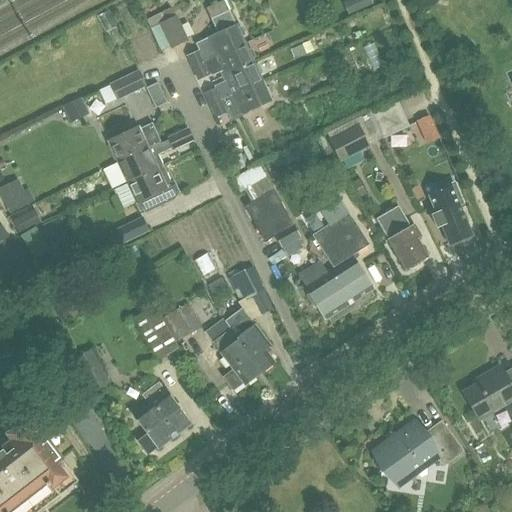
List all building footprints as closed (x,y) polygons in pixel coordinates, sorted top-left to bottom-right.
[(370,0),(346,0),(342,2),(347,14),(372,3),(370,0)] [(171,9),(146,21),(150,29),(158,46),(167,42),(170,50),(188,41),(176,16),(174,16),(171,9)] [(229,11),(211,19),(217,34),(195,44),(198,51),(186,57),(192,69),(244,44),(241,37),(244,34),(241,28),(237,28),(236,25),(229,11)] [(308,39),(300,43),(304,53),(312,50),(308,39)] [(244,44),(192,69),(197,80),(209,74),(210,77),(219,72),(222,78),(253,63),(252,60),(255,56),(251,49),(247,50),(244,44)] [(215,89),(203,95),(209,106),(262,82),(259,75),(261,72),(258,65),(254,65),(253,63),(222,78),(224,82),(214,87),(215,89)] [(108,85),(109,85),(115,99),(116,101),(146,87),(138,70),(108,85)] [(262,82),(209,106),(214,118),(226,112),(230,119),(271,100),(269,98),(272,94),(268,88),(265,88),(262,82)] [(157,83),(146,89),(155,108),(167,103),(157,83)] [(80,97),(60,107),(67,122),(87,112),(80,97)] [(396,103),(372,114),(384,138),(407,127),(396,103)] [(351,125),(333,133),(344,158),(356,152),(383,138),(384,138),(372,114),(370,115),(369,114),(350,122),(351,125)] [(431,123),(428,116),(417,121),(420,128),(431,123)] [(80,124),(82,137),(99,133),(97,121),(80,124)] [(106,142),(117,164),(160,143),(151,123),(138,129),(138,127),(106,142)] [(160,143),(117,164),(126,183),(163,167),(158,155),(172,148),(172,150),(193,140),(187,129),(167,138),(168,140),(161,143),(160,143)] [(316,139),(296,148),(303,163),(323,155),(316,139)] [(231,181),(237,192),(265,178),(259,166),(231,181)] [(163,167),(126,183),(139,212),(143,210),(144,214),(173,200),(171,197),(179,193),(173,182),(171,183),(163,167)] [(357,177),(351,181),(360,196),(366,193),(357,177)] [(17,179),(0,187),(0,194),(9,214),(35,201),(28,188),(23,191),(17,179)] [(417,201),(423,198),(417,187),(411,191),(417,201)] [(273,191),(245,206),(264,241),(274,235),(292,225),(273,191)] [(440,192),(429,197),(436,214),(431,216),(436,228),(441,226),(449,245),(471,236),(458,205),(447,209),(440,192)] [(398,207),(376,220),(404,269),(426,257),(416,239),(421,237),(414,224),(409,227),(398,207)] [(33,209),(13,220),(19,233),(40,222),(33,209)] [(311,235),(335,272),(354,302),(372,290),(351,257),(369,245),(348,212),(311,235)] [(108,233),(115,248),(149,232),(142,217),(108,233)] [(41,225),(50,245),(66,237),(57,218),(41,225)] [(292,225),(274,235),(280,247),(281,246),(287,256),(301,248),(297,239),(299,238),(292,225)] [(0,227),(0,249),(11,243),(2,226),(0,227)] [(134,245),(127,249),(133,261),(141,257),(134,245)] [(73,271),(64,249),(51,255),(61,276),(73,271)] [(354,302),(335,272),(328,276),(319,262),(306,271),(308,274),(301,279),(307,289),(306,290),(325,320),(354,302)] [(250,296),(260,316),(271,308),(252,267),(228,278),(240,301),(250,296)] [(210,288),(208,289),(212,296),(225,289),(220,279),(209,285),(210,288)] [(160,304),(165,314),(174,309),(169,299),(160,304)] [(166,316),(180,340),(201,327),(187,304),(166,316)] [(132,319),(157,360),(178,348),(153,306),(132,319)] [(241,308),(224,321),(230,330),(260,372),(273,362),(264,349),(269,346),(241,308)] [(224,321),(206,331),(212,342),(220,353),(232,369),(222,377),(233,392),(260,372),(230,330),(224,321)] [(109,382),(92,349),(71,361),(88,393),(109,382)] [(511,387),(500,367),(487,375),(489,378),(464,393),(480,421),(511,401),(511,387)] [(149,405),(134,417),(147,434),(137,441),(148,456),(190,425),(165,392),(164,392),(158,383),(142,395),(149,405)] [(0,511),(32,511),(41,505),(43,508),(59,495),(53,487),(70,473),(29,419),(11,433),(10,432),(0,439),(0,511)] [(414,425),(376,453),(383,463),(381,472),(412,477),(414,466),(421,461),(427,463),(435,456),(443,467),(463,452),(441,422),(422,436),(414,425)]
